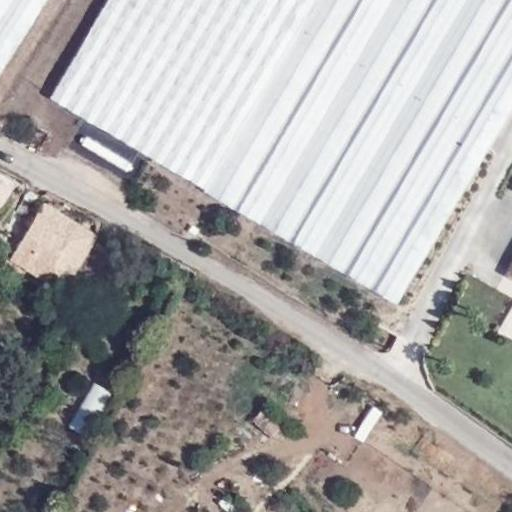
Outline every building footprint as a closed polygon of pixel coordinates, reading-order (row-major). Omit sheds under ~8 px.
[(0,0),(0,63),(41,0),(0,0)] [(397,303),(511,105),(511,0),(109,0),(50,100),(397,303)] [(0,178),(0,204),(12,185),(0,178)] [(511,191),(509,196),(511,197),(511,260),(503,277),(511,281),(511,191)] [(91,230),(44,203),(11,258),(58,286),(91,230)]
